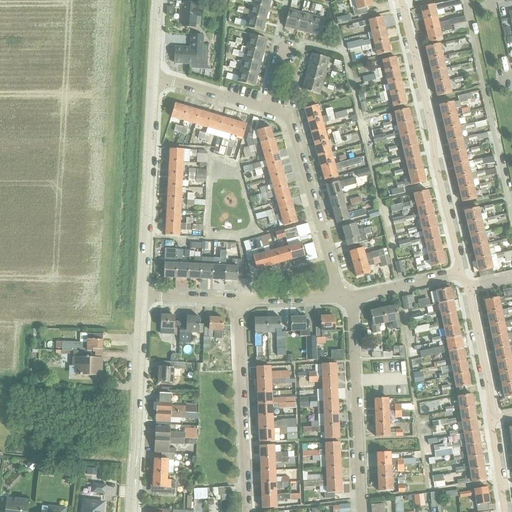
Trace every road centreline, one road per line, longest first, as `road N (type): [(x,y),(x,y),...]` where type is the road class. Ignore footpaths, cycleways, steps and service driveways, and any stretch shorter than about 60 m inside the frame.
road 1 (residential): [(459,273),(399,0)]
road 2 (tertiary): [(141,296),(151,80)]
road 3 (tertiary): [(130,511),(141,296)]
road 4 (residential): [(336,298),(282,111),(264,106)]
road 5 (residential): [(362,511),(351,298)]
road 6 (residential): [(247,511),(237,300)]
road 7 (residential): [(491,415),(467,287)]
